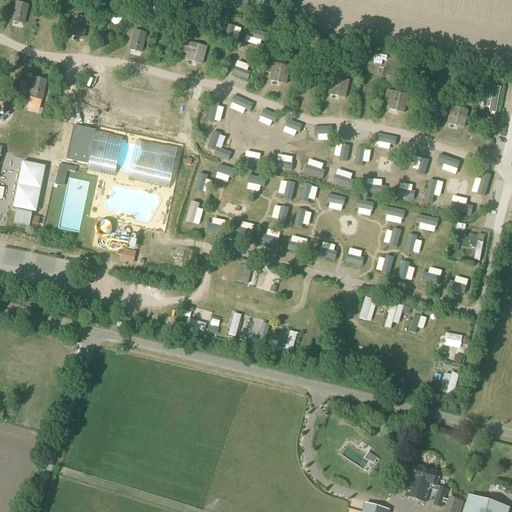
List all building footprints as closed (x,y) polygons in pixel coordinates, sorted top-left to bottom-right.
[(272,0),(263,0),(261,14),(269,16),(272,0)] [(145,3),(143,12),(162,16),(165,7),(145,3)] [(237,24),(227,21),(223,39),(233,41),(237,24)] [(80,37),(85,28),(81,25),(76,35),(80,37)] [(249,30),(247,39),(268,44),(270,35),(249,30)] [(340,45),(315,39),(313,49),(338,55),(340,45)] [(397,61),(375,56),(373,62),(396,67),(397,61)] [(239,73),(256,77),(257,71),(241,67),(239,73)] [(40,100),(45,101),(49,81),(39,79),(36,95),(41,96),(40,100)] [(502,90),(492,87),(486,112),(496,114),(502,90)] [(393,113),(401,112),(400,104),(392,105),(393,113)] [(9,119),(9,106),(0,105),(0,120),(1,120),(1,118),(9,119)] [(274,125),(253,120),(251,129),(272,133),(274,125)] [(188,127),(182,126),(182,134),(195,135),(196,124),(188,123),(188,127)] [(211,123),(211,142),(232,142),(232,124),(211,123)] [(73,126),(66,160),(88,165),(87,171),(101,174),(101,173),(114,176),(115,176),(128,179),(141,182),(141,183),(155,186),(169,189),(177,149),(164,146),(164,147),(150,143),(150,144),(136,141),(136,142),(122,139),(123,138),(109,135),(109,134),(95,132),(95,131),(73,126)] [(13,140),(16,133),(11,130),(8,138),(13,140)] [(300,162),(306,144),(285,137),(279,155),(300,162)] [(270,164),(275,146),(265,143),(260,161),(270,164)] [(233,151),(231,159),(253,164),(255,155),(233,151)] [(394,176),(400,153),(391,151),(386,174),(394,176)] [(75,173),(76,169),(59,165),(55,186),(64,188),(67,172),(75,173)] [(186,178),(187,165),(177,165),(176,178),(186,178)] [(205,168),(201,184),(208,186),(212,169),(205,168)] [(244,177),(226,172),(225,179),(242,184),(244,177)] [(418,181),(407,180),(406,188),(426,190),(428,173),(419,172),(418,181)] [(267,189),(268,181),(252,177),(250,185),(267,189)] [(465,185),(465,204),(478,204),(478,185),(465,185)] [(280,204),(287,205),(291,188),(284,186),(280,204)] [(207,192),(200,190),(195,209),(202,210),(207,192)] [(302,190),(297,209),(305,211),(309,192),(302,190)] [(317,193),(313,208),(317,209),(322,194),(317,193)] [(346,200),(327,196),(326,203),(344,207),(346,200)] [(135,202),(133,216),(149,219),(151,205),(135,202)] [(374,206),(356,202),(354,210),(372,214),(374,206)] [(159,224),(165,225),(170,205),(164,204),(159,224)] [(280,229),(284,211),(278,209),(274,228),(280,229)] [(404,214),(384,209),(383,215),(403,220),(404,214)] [(169,227),(186,228),(187,221),(179,221),(179,213),(170,212),(169,227)] [(303,216),(296,214),(292,231),(299,232),(303,216)] [(438,221),(418,216),(416,224),(437,229),(438,221)] [(197,221),(195,230),(213,234),(215,226),(197,221)] [(224,226),(222,234),(239,238),(241,230),(224,226)] [(396,248),(400,231),(394,229),(390,247),(396,248)] [(247,231),(245,239),(262,243),(264,236),(247,231)] [(408,233),(404,249),(411,251),(415,234),(408,233)] [(289,250),(307,254),(309,248),(291,244),(289,250)] [(149,265),(157,265),(157,249),(145,249),(145,257),(149,257),(149,265)] [(319,257),(335,261),(337,254),(320,250),(319,257)] [(123,253),(120,264),(133,266),(135,255),(123,253)] [(345,263),(362,267),(364,260),(347,255),(345,263)] [(382,274),(389,275),(393,259),(386,258),(382,274)] [(222,259),(217,279),(224,280),(229,260),(222,259)] [(402,261),(398,276),(405,278),(409,262),(402,261)] [(241,264),(237,283),(245,285),(250,266),(241,264)] [(263,269),(258,288),(266,290),(270,271),(263,269)] [(423,276),(422,282),(441,287),(442,281),(423,276)] [(447,281),(446,287),(465,292),(467,285),(447,281)] [(365,296),(359,321),(369,323),(374,298),(365,296)] [(393,302),(387,327),(396,329),(402,304),(393,302)] [(416,308),(410,331),(418,333),(424,310),(416,308)] [(226,336),(234,338),(239,317),(232,315),(226,336)] [(186,319),(184,327),(204,332),(206,323),(186,319)] [(254,346),(264,348),(269,326),(259,323),(254,346)] [(243,342),(254,345),(258,328),(247,326),(243,342)] [(282,353),(291,355),(297,333),(288,330),(282,353)] [(464,342),(444,337),(442,344),(462,349),(464,342)] [(365,353),(357,351),(351,373),(360,375),(365,353)] [(442,394),(453,397),(458,375),(448,372),(442,394)] [(448,490),(440,488),(437,487),(440,479),(436,478),(437,473),(413,465),(408,479),(410,479),(404,498),(425,504),(430,490),(437,492),(433,506),(442,509),(448,490)] [(507,511),(509,509),(469,497),(463,511),(507,511)] [(460,511),(463,502),(449,498),(444,511),(460,511)]
